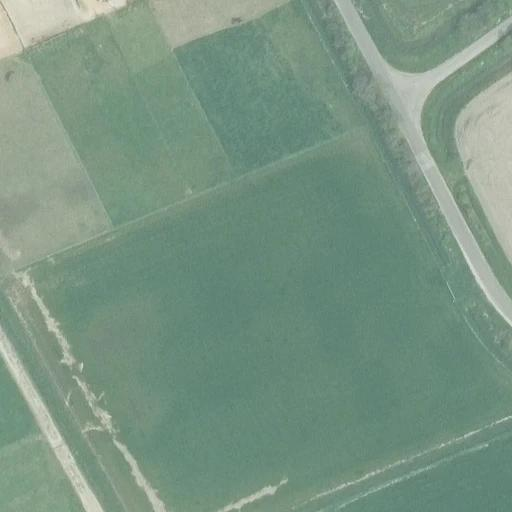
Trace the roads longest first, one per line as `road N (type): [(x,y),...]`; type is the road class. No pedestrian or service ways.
road 1 (unclassified): [(511,315),(475,266),(397,102)]
road 2 (unclassified): [(397,102),(511,24)]
